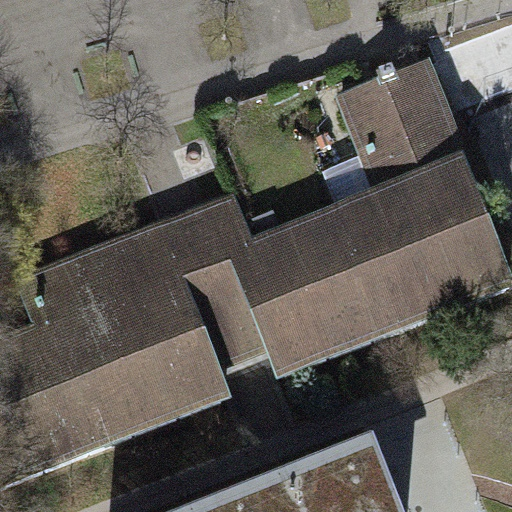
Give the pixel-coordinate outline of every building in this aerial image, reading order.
[(122,0),(131,55),(212,42),(208,11),(258,3),(257,0),(122,0)] [(338,103),(379,206),(468,171),(427,68),(374,89),(338,103)] [(511,289),(511,283),(468,171),(379,206),(254,255),(234,204),(183,224),(19,288),(37,334),(0,348),(0,492),(225,403),(213,373),(239,363),(267,352),(279,382),(511,289)] [(390,424),(394,460),(460,453),(456,417),(390,424)] [(394,511),(374,462),(246,511),(394,511)]
